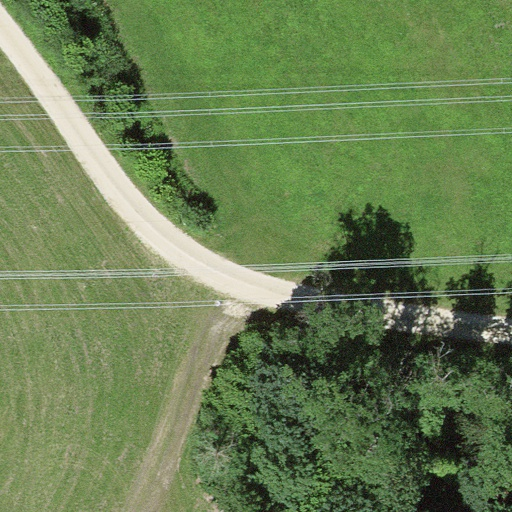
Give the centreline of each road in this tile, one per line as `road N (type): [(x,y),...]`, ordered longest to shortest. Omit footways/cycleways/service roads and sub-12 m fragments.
road 1 (track): [(0,40),(139,221),(171,250),(231,283),(295,303),(511,329)]
road 2 (track): [(167,511),(253,290)]
